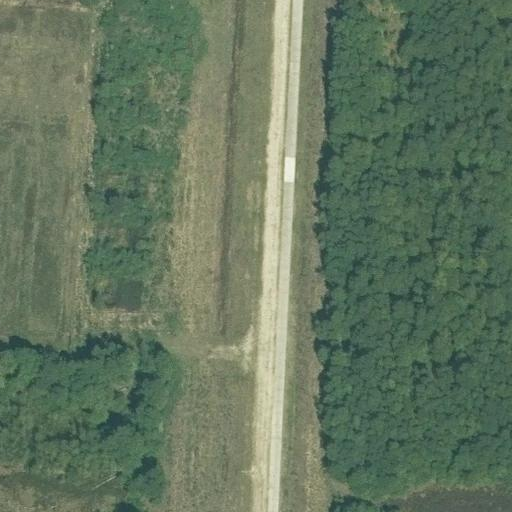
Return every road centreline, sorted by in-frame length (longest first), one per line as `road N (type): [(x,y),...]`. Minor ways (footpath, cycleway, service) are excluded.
road 1 (track): [(258,511),(279,0)]
road 2 (track): [(0,358),(280,358)]
